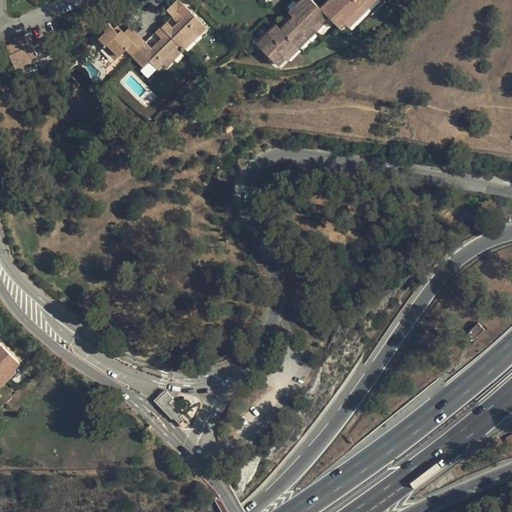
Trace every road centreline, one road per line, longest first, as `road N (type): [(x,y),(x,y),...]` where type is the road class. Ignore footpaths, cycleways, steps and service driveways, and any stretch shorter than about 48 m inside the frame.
road 1 (tertiary): [(511,191),(301,156),(264,162),(248,182),(247,210),(282,281),(277,326),(260,358),(227,374)]
road 2 (motorway): [(511,232),(441,273),(314,448),(248,511)]
road 3 (motorway): [(511,346),(408,432),(292,511)]
road 4 (unclassified): [(227,374),(186,389),(124,370),(63,334),(41,300)]
road 5 (unclassified): [(227,374),(167,373),(110,351),(41,300)]
road 6 (motorway): [(358,511),(511,392)]
road 7 (unclassified): [(0,280),(54,340),(120,386)]
